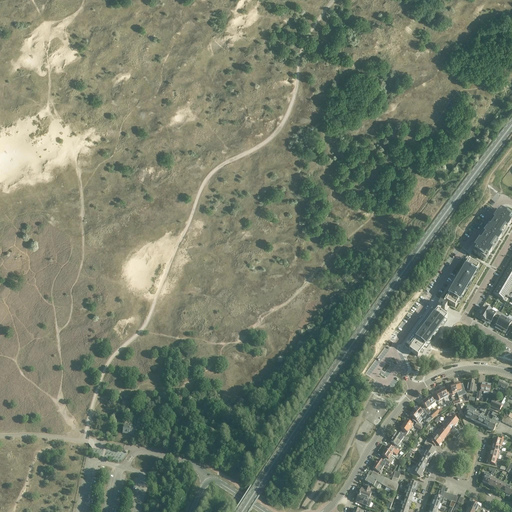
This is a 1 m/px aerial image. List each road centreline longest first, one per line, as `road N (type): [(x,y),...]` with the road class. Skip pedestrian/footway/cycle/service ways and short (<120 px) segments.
road 1 (track): [(83,440),(106,366),(146,323),(204,181),(280,128),(303,46),(334,0)]
road 2 (primary): [(511,119),(346,347),(241,511)]
road 3 (residential): [(511,203),(497,204),(396,342),(414,390)]
road 4 (residential): [(511,236),(463,318),(511,345)]
road 5 (residential): [(470,488),(479,436),(462,432),(433,469)]
